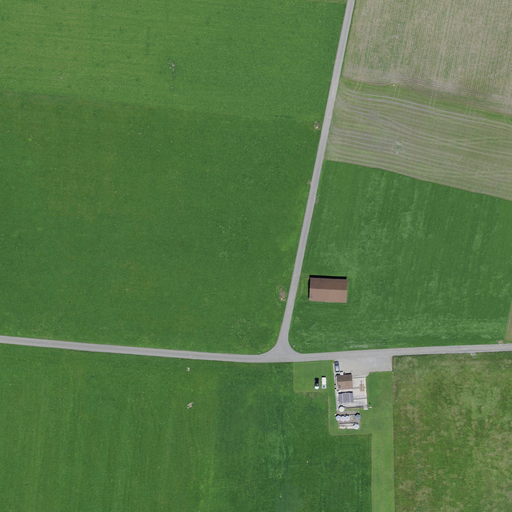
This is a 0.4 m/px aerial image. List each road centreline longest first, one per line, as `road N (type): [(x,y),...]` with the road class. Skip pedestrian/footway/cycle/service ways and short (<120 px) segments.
road 1 (track): [(0,338),(262,358),(511,346)]
road 2 (track): [(351,0),(282,358)]
